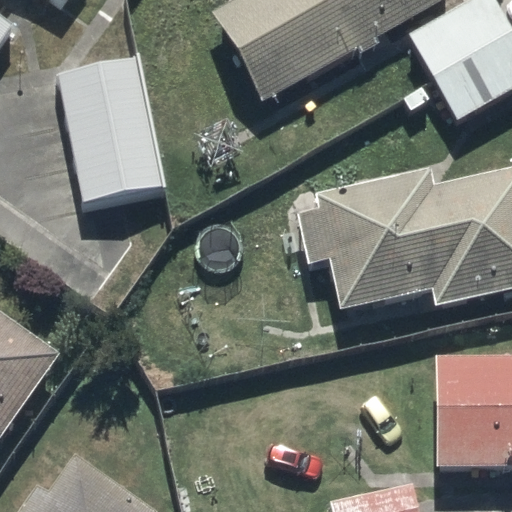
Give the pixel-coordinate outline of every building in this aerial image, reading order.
[(0,0),(0,55),(13,37),(0,27),(0,0),(34,0),(61,18),(73,0),(0,0)] [(258,0),(207,29),(259,119),(354,65),(357,70),(376,59),(374,55),(399,41),(455,138),(511,105),(511,52),(482,0),(473,0),(458,9),(452,0),(258,0)] [(55,89),(80,220),(163,204),(138,73),(55,89)] [(306,280),(327,275),(339,329),(431,309),(434,324),(511,307),(511,183),(431,201),(428,188),(313,213),(315,224),(295,228),(306,280)] [(0,452),(56,372),(0,333),(0,452)] [(511,373),(433,373),(432,483),(511,483),(511,373)] [(126,511),(72,476),(50,511),(35,501),(28,511),(126,511)] [(414,511),(411,497),(344,511),(414,511)]
